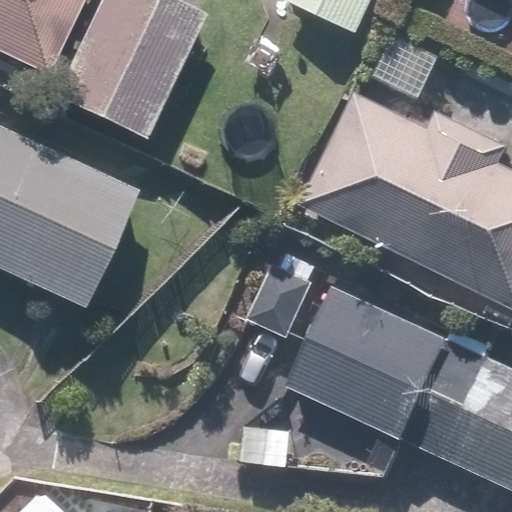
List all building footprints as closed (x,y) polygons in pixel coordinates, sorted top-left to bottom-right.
[(0,0),(0,41),(56,65),(83,0),(0,0)] [(211,17),(177,0),(97,0),(53,90),(150,138),(211,17)] [(301,0),(364,30),(378,0),(301,0)] [(511,0),(460,0),(448,26),(511,57),(511,0)] [(511,161),(503,157),(508,145),(441,113),(435,124),(360,89),(306,204),(511,301),(511,161)] [(0,126),(0,263),(93,302),(142,186),(0,126)] [(308,338),(289,383),(426,439),(424,444),(511,480),(511,361),(278,266),(257,317),(308,338)] [(305,428),(237,422),(234,461),(302,468),(305,428)] [(0,501),(0,511),(89,511),(39,462),(0,501)]
